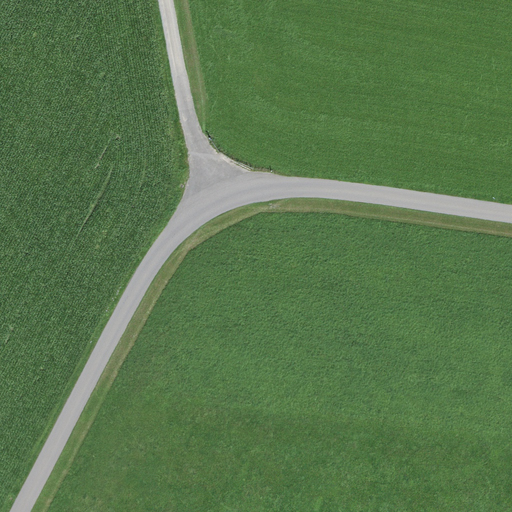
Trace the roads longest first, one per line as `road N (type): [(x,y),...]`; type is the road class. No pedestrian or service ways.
road 1 (unclassified): [(511,214),(335,189),(264,188),(216,203),(171,238),(147,270),(23,511)]
road 2 (track): [(216,203),(192,133),(166,0)]
